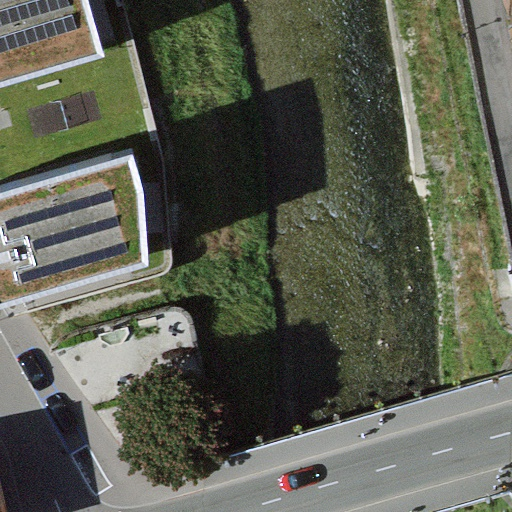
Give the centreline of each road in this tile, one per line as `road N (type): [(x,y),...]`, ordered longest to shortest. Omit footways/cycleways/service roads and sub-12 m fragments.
road 1 (secondary): [(240,511),(511,432)]
road 2 (residential): [(60,511),(0,382)]
